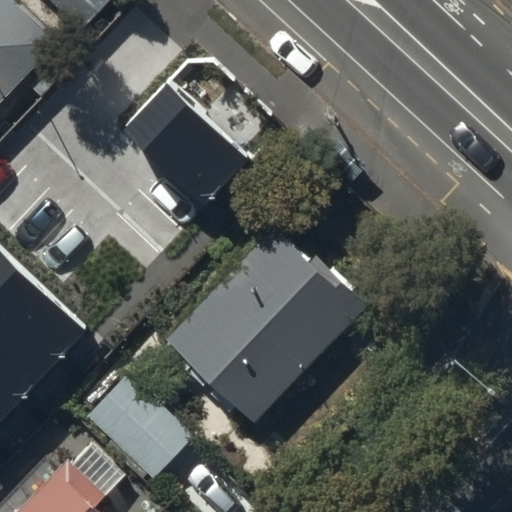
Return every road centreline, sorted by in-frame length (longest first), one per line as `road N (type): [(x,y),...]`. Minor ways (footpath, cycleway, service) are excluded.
road 1 (secondary): [(373,0),(511,128)]
road 2 (unclassified): [(421,511),(511,416)]
